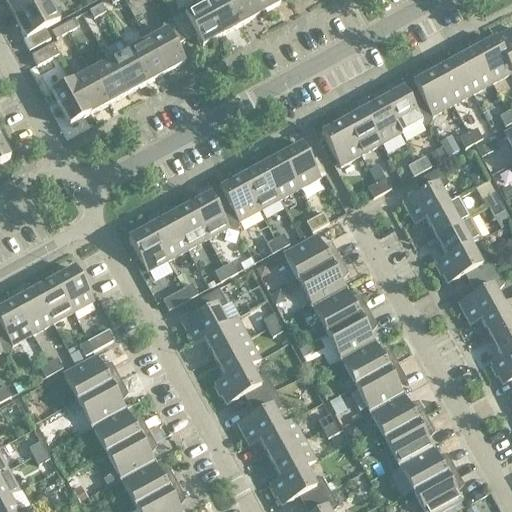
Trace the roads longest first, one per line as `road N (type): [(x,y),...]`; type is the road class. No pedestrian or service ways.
road 1 (residential): [(81,196),(436,0)]
road 2 (residential): [(511,498),(356,213)]
road 3 (residential): [(248,511),(101,230)]
road 4 (residential): [(63,167),(0,51)]
